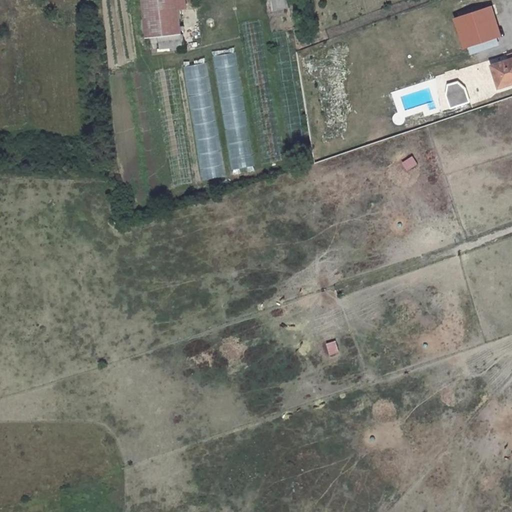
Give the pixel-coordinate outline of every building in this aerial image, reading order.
[(183,0),(148,0),(153,41),(187,37),(187,33),(190,33),(189,29),(186,30),(183,0)] [(293,0),(277,0),(280,13),(295,11),(293,0)] [(308,0),(298,0),(303,37),(314,35),(308,0)] [(324,0),(313,0),(319,30),(330,28),(324,0)] [(486,13),(459,22),(468,52),(495,44),(486,13)] [(309,143),(298,17),(277,20),(298,146),(309,143)] [(267,24),(249,27),(272,167),(290,163),(267,24)] [(189,38),(165,41),(166,52),(190,49),(189,38)] [(243,56),(219,60),(238,173),(261,169),(243,56)] [(511,64),(490,71),(496,92),(511,86),(511,64)] [(213,67),(191,71),(210,184),(232,179),(213,67)] [(181,72),(162,75),(181,189),(199,186),(181,72)] [(461,87),(453,90),(455,98),(464,95),(461,87)] [(407,171),(419,164),(414,155),(402,162),(407,171)] [(337,341),(326,343),(330,356),(340,353),(337,341)]
